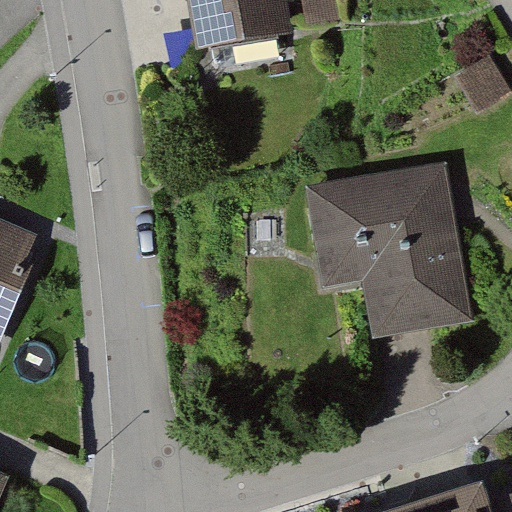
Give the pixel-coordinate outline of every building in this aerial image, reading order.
[(298,46),(289,0),(188,0),(200,63),(298,46)] [(347,17),(344,0),(306,0),(310,23),(347,17)] [(511,81),(497,54),(460,75),(479,110),(511,91),(511,81)] [(482,326),(450,163),(312,190),(333,294),(371,287),(382,345),(482,326)] [(0,356),(53,248),(0,222),(0,356)] [(0,507),(14,475),(0,469),(0,507)] [(484,511),(481,499),(439,511),(484,511)]
